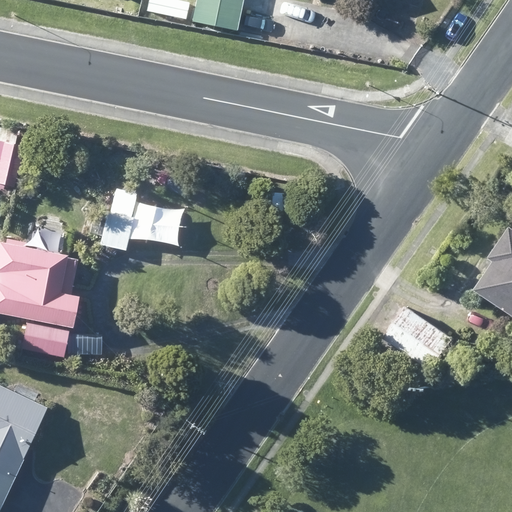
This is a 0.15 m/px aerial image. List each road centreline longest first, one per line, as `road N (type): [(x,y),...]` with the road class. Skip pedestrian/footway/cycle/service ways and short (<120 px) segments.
road 1 (residential): [(0,57),(399,138),(427,157)]
road 2 (residential): [(180,511),(427,157)]
road 3 (residential): [(427,157),(511,38)]
